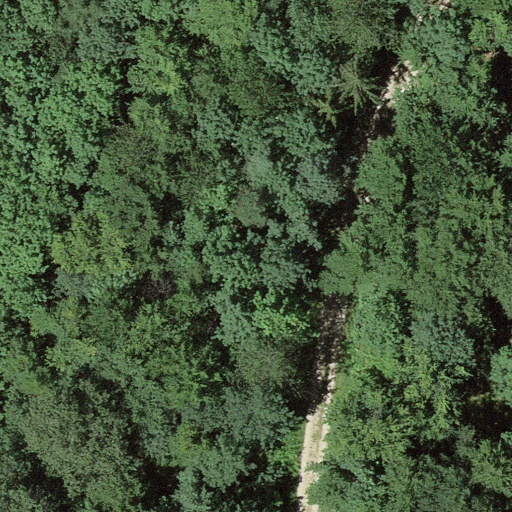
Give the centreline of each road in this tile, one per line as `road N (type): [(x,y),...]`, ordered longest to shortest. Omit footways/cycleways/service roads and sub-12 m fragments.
road 1 (track): [(436,0),(381,129),(333,330),(308,511)]
road 2 (track): [(193,0),(0,475)]
